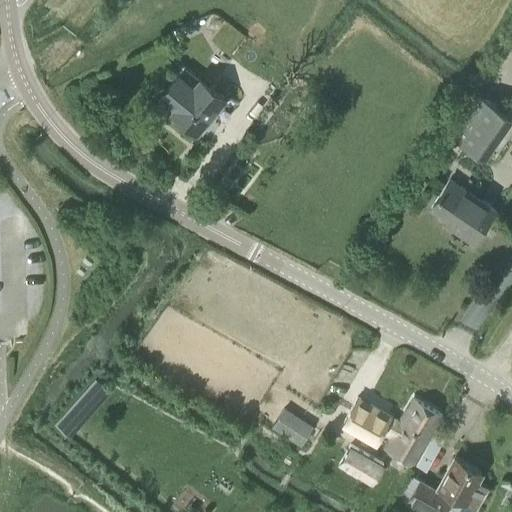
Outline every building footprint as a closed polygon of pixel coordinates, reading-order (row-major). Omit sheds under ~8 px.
[(171,113),(196,133),(224,98),(185,67),(160,97),(175,109),(171,113)] [(450,135),(485,159),(511,118),(511,116),(477,94),(450,135)] [(494,211),(449,181),(431,207),(446,218),(442,223),(472,243),(494,211)] [(74,425),(107,389),(95,379),(63,414),(74,425)] [(386,450),(414,466),(443,416),(412,400),(400,423),(356,398),(343,422),(376,441),(380,434),(392,440),(386,450)] [(285,406),(273,425),(301,443),(313,424),(285,406)] [(384,463),(350,444),(338,465),(372,484),(384,463)] [(406,502),(407,501),(427,511),(473,511),(487,489),(476,482),(481,473),(455,458),(443,478),(425,469),(419,480),(409,474),(396,497),(406,502)]
